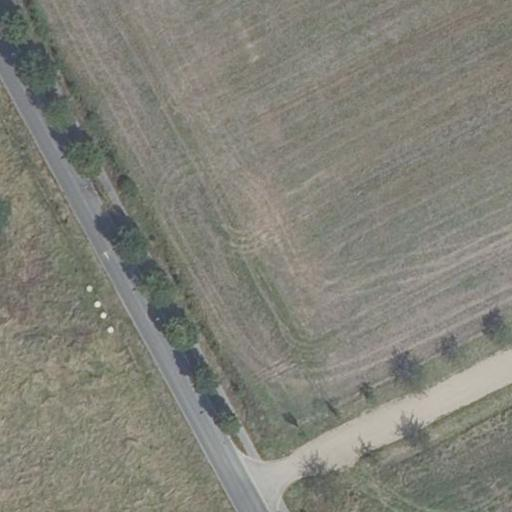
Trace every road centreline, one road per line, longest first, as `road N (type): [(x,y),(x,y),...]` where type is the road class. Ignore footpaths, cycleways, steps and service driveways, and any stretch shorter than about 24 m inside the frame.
road 1 (secondary): [(243,492),(0,50)]
road 2 (unclassified): [(243,492),(511,365)]
